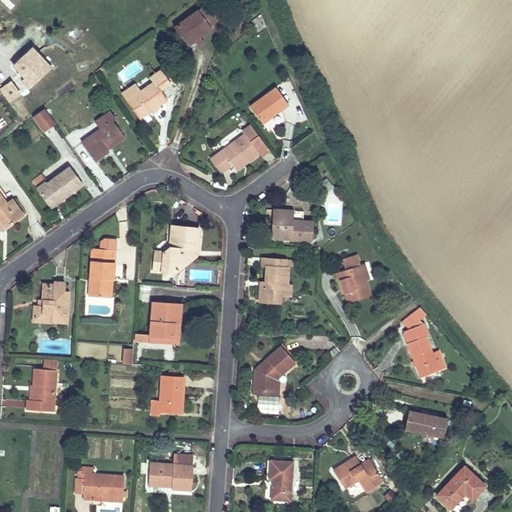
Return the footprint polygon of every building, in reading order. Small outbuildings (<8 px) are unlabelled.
[(175,29),(185,43),(197,34),(200,38),(212,30),(200,12),(175,29)] [(197,34),(185,43),(188,46),(196,41),(200,47),(204,44),(200,38),(197,34)] [(7,60),(27,86),(52,66),(32,41),(7,60)] [(153,84),(128,102),(140,119),(166,101),(160,91),(170,84),(161,71),(150,79),(153,84)] [(10,79),(0,86),(0,91),(9,102),(21,92),(10,79)] [(249,108),(261,125),(288,105),(276,88),(249,108)] [(55,125),(44,109),(33,117),(44,133),(55,125)] [(81,143),(94,161),(108,151),(107,150),(105,147),(122,134),(113,121),(115,119),(110,112),(95,123),(99,130),(81,143)] [(250,126),(242,132),(245,135),(250,142),(258,137),(250,126)] [(58,147),(64,142),(54,130),(48,135),(58,147)] [(105,147),(107,150),(124,137),(122,134),(105,147)] [(210,160),(220,173),(231,165),(234,168),(243,161),(245,164),(259,154),(250,142),(245,135),(210,160)] [(243,161),(234,168),(236,171),(245,164),(243,161)] [(47,182),(37,189),(48,204),(57,198),(59,202),(83,185),(70,167),(47,183),(47,182)] [(32,182),(37,189),(47,182),(42,175),(32,182)] [(0,219),(6,228),(23,216),(12,201),(6,205),(0,196),(0,219)] [(57,198),(48,204),(51,208),(59,202),(57,198)] [(275,211),(274,239),(312,241),(313,222),(303,222),(293,221),(294,212),(275,211)] [(293,221),(303,222),(303,212),(294,212),(293,221)] [(163,253),(155,253),(153,272),(162,273),(163,270),(179,271),(187,264),(188,251),(196,252),(198,230),(171,227),(169,248),(163,253)] [(88,296),(106,297),(107,279),(112,279),(114,279),(116,251),(116,240),(106,239),(100,242),(100,250),(91,249),(88,296)] [(188,251),(187,264),(196,257),(196,252),(188,251)] [(266,267),(264,283),(264,287),(260,286),(259,296),(269,297),(269,303),(281,304),(281,296),(286,296),(287,285),(288,268),(285,268),(285,266),(292,266),(292,261),(262,258),(261,266),(266,267)] [(365,264),(361,265),(366,280),(369,279),(365,264)] [(335,274),(337,281),(340,281),(345,294),(348,303),(371,296),(366,280),(361,265),(335,274)] [(345,294),(340,281),(337,281),(341,295),(345,294)] [(52,318),(51,322),(67,323),(69,293),(64,292),(64,286),(64,283),(54,282),(54,286),(43,285),(42,300),(43,300),(43,306),(38,306),(34,306),(33,316),(52,318)] [(151,335),(150,336),(174,338),(177,304),(153,303),(151,335)] [(150,336),(150,342),(178,344),(182,305),(177,304),(174,338),(150,336)] [(423,325),(405,332),(409,343),(407,344),(420,377),(438,370),(431,353),(425,337),(427,336),(423,325)] [(84,342),(84,358),(107,359),(108,343),(84,342)] [(263,371),(255,369),(254,390),(275,391),(276,379),(294,362),(280,347),(263,362),(267,367),(263,371)] [(132,365),(133,348),(124,348),(123,364),(132,365)] [(431,353),(438,370),(444,367),(438,351),(431,353)] [(263,362),(255,369),(263,371),(267,367),(263,362)] [(30,400),(27,400),(26,410),(53,412),(57,370),(35,369),(33,385),(32,401),(30,400)] [(159,411),(182,412),(184,378),(162,376),(159,411)] [(443,439),(447,419),(407,411),(404,431),(443,439)] [(172,464),(192,465),(193,455),(173,453),(172,464)] [(355,467),(360,465),(355,457),(351,460),(355,467)] [(332,471),(344,488),(357,480),(364,491),(381,481),(368,460),(360,465),(355,467),(351,460),(332,471)] [(271,500),(289,501),(292,462),(270,461),(269,480),(272,480),(276,481),(275,485),(272,485),(271,500)] [(171,489),(192,490),(193,465),(192,465),(172,464),(150,463),(148,483),(171,484),(171,488),(171,489)] [(463,467),(436,495),(450,509),(464,494),(471,500),(484,487),(463,467)] [(84,480),(83,499),(91,500),(91,495),(100,496),(122,497),(125,497),(125,492),(123,491),(123,476),(93,474),(93,468),(80,468),(80,473),(84,474),(84,480)]
